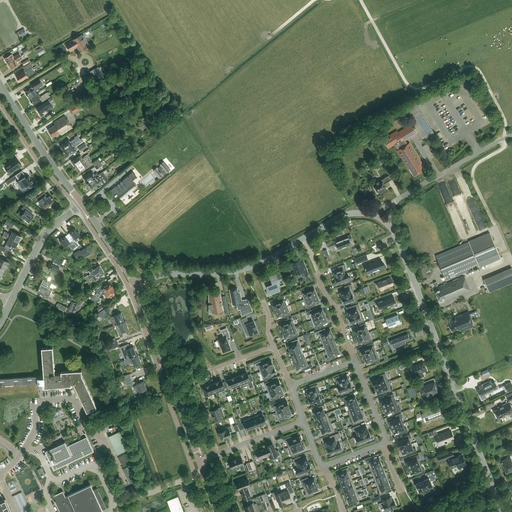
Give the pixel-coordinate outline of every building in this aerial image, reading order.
[(24,28),(18,32),(21,37),(27,34),(24,28)] [(82,35),(66,44),(71,52),(77,48),(79,52),(90,46),(85,37),(84,38),(82,35)] [(46,52),(43,47),(36,51),(39,56),(46,52)] [(5,58),(8,64),(21,56),(20,53),(14,57),(12,54),(5,58)] [(22,58),(21,56),(8,64),(11,69),(19,65),(17,62),(22,58)] [(20,82),(35,72),(32,67),(33,67),(31,63),(24,68),(26,71),(24,72),(24,71),(21,73),(22,73),(17,76),(18,79),(18,80),(19,81),(20,81),(20,82)] [(98,67),(90,71),(95,82),(104,77),(98,67)] [(475,88),(469,78),(463,81),(468,91),(475,88)] [(30,98),(38,92),(41,91),(38,87),(43,84),(40,80),(31,85),(33,88),(26,92),(30,98)] [(41,99),(42,102),(50,96),(48,92),(41,96),(38,92),(30,98),(33,104),(41,99)] [(48,100),(36,108),(40,114),(46,110),(47,111),(53,107),(50,101),(53,99),(51,97),(48,99),(48,100)] [(77,103),(69,109),(72,114),(80,109),(77,103)] [(397,130),(383,139),(388,148),(394,145),(397,150),(397,151),(408,169),(409,168),(413,174),(416,173),(416,174),(424,169),(421,164),(422,164),(409,143),(407,144),(405,140),(416,134),(414,130),(416,128),(422,138),(433,132),(416,103),(405,110),(415,127),(413,128),(410,124),(398,132),(397,130)] [(65,115),(54,122),(55,124),(48,129),(53,137),(56,135),(57,137),(73,127),(65,115)] [(68,139),(60,145),(61,145),(61,146),(62,148),(63,147),(64,150),(77,140),(76,138),(71,142),(68,139)] [(77,140),(64,150),(66,152),(66,153),(67,154),(68,155),(76,149),(74,146),(76,145),(77,145),(82,141),(80,138),(77,140)] [(79,147),(78,148),(81,151),(83,150),(84,149),(87,147),(85,143),(79,147)] [(91,156),(89,153),(84,156),(85,157),(83,158),(81,155),(72,161),(76,166),(88,158),(91,156)] [(9,161),(3,165),(5,164),(10,172),(17,167),(18,169),(22,166),(16,158),(10,162),(9,161)] [(92,164),(88,158),(76,166),(80,171),(88,166),(89,167),(92,164)] [(170,169),(163,162),(160,165),(161,165),(158,168),(157,167),(154,170),(160,178),(163,175),(163,174),(166,172),(170,169)] [(101,172),(99,170),(94,174),(92,171),(83,177),(84,178),(85,179),(86,180),(85,180),(86,182),(86,183),(101,172)] [(103,171),(101,172),(86,183),(87,183),(88,184),(89,184),(90,185),(90,187),(91,188),(99,182),(101,185),(109,179),(103,171)] [(129,175),(128,176),(111,190),(116,196),(119,192),(122,196),(121,197),(124,195),(128,200),(135,194),(131,189),(136,185),(133,181),(137,178),(133,172),(129,175)] [(17,174),(6,182),(8,185),(19,176),(17,174)] [(25,176),(17,182),(22,189),(27,186),(29,188),(35,184),(29,175),(26,177),(25,176)] [(374,184),(375,185),(374,186),(378,193),(382,191),(383,194),(388,191),(386,188),(384,184),(391,180),(388,176),(381,180),(374,184)] [(54,200),(50,195),(47,198),(43,192),(36,198),(40,203),(39,204),(42,208),(45,209),(53,202),(52,201),(54,200)] [(21,209),(17,214),(24,220),(25,218),(29,221),(30,220),(31,220),(33,218),(32,217),(33,216),(30,213),(32,212),(24,205),(21,209)] [(480,207),(473,209),(479,230),(487,227),(480,207)] [(75,228),(67,234),(73,241),(76,245),(77,246),(80,244),(77,241),(82,238),(80,235),(75,228)] [(5,231),(4,234),(9,238),(18,242),(21,236),(13,231),(11,234),(5,231)] [(446,281),(501,258),(491,233),(435,256),(446,281)] [(67,234),(60,240),(65,247),(68,244),(72,250),(77,246),(76,245),(73,241),(67,234)] [(329,249),(337,246),(338,250),(351,245),(348,237),(343,239),(343,237),(332,241),(334,247),(329,249)] [(9,238),(4,247),(9,250),(11,246),(15,248),(18,242),(9,238)] [(76,257),(82,254),(84,257),(91,252),(87,246),(80,251),(79,250),(74,253),(76,257)] [(57,266),(58,264),(60,266),(64,258),(56,254),(53,260),(54,261),(52,263),(55,264),(54,265),(57,266)] [(0,256),(0,264),(5,267),(8,261),(4,259),(5,258),(0,256)] [(292,271),(295,270),(296,273),(303,271),(303,273),(307,271),(305,266),(301,267),(299,260),(292,263),(293,265),(290,267),(292,271)] [(371,262),(364,264),(367,271),(376,267),(378,270),(379,270),(380,271),(386,268),(386,267),(382,260),(371,263),(371,262)] [(49,277),(50,277),(59,282),(61,279),(56,273),(60,266),(58,264),(57,266),(54,265),(55,264),(52,263),(49,269),(51,271),(50,273),(51,274),(49,277)] [(344,264),(338,267),(339,270),(333,272),(334,274),(333,274),(334,278),(347,273),(344,264)] [(90,269),(89,270),(90,270),(88,271),(90,274),(91,273),(92,274),(91,274),(90,274),(88,276),(87,275),(85,277),(88,281),(90,279),(89,277),(102,269),(99,265),(93,269),(92,268),(92,267),(91,267),(90,268),(90,269)] [(511,269),(511,268),(483,280),(489,293),(511,282),(511,269)] [(102,269),(89,277),(90,279),(92,277),(94,281),(96,280),(96,279),(97,280),(98,279),(98,278),(99,278),(98,276),(104,273),(102,269)] [(270,295),(273,294),(280,291),(279,287),(280,286),(278,280),(281,279),(280,276),(279,272),(275,273),(276,274),(270,276),(273,285),(270,286),(271,290),(268,291),(270,295)] [(352,281),(350,278),(349,278),(347,273),(334,278),(336,281),(337,281),(337,283),(343,281),(344,284),(352,281)] [(437,287),(438,290),(435,291),(439,301),(445,299),(446,301),(470,291),(464,276),(437,287)] [(44,279),(41,285),(52,291),(52,290),(53,288),(52,288),(54,285),(57,286),(58,285),(59,282),(50,277),(48,281),(44,279)] [(374,283),(374,284),(378,282),(381,291),(385,288),(393,285),(391,280),(390,280),(389,278),(374,283)] [(104,293),(113,288),(112,286),(111,286),(109,282),(106,284),(106,285),(101,287),(95,290),(97,294),(98,293),(99,295),(102,294),(103,293),(103,294),(104,293)] [(340,292),(342,297),(354,293),(351,284),(344,287),(345,290),(340,292)] [(52,291),(41,285),(38,292),(49,297),(51,292),(52,291)] [(97,294),(96,294),(98,299),(101,298),(101,297),(103,296),(103,295),(105,294),(107,298),(112,295),(113,296),(115,294),(113,291),(114,290),(113,288),(104,293),(103,294),(103,293),(102,294),(99,295),(98,293),(97,294)] [(240,309),(242,309),(243,315),(253,311),(250,305),(244,308),(242,300),(241,300),(241,297),(240,297),(239,293),(238,293),(237,288),(229,290),(232,305),(237,304),(238,309),(240,308),(240,309)] [(302,294),(304,300),(316,295),(316,294),(315,290),(314,290),(314,289),(307,291),(306,289),(301,291),(302,294)] [(217,291),(208,293),(211,307),(212,312),(214,312),(223,310),(220,296),(218,296),(217,291)] [(351,304),(357,301),(354,293),(342,297),(341,297),(342,301),(343,301),(344,303),(350,301),(351,304)] [(307,308),(313,306),(312,303),(318,301),(318,299),(317,296),(316,296),(316,295),(304,300),(306,305),(307,308)] [(396,304),(393,296),(383,300),(382,299),(376,301),(377,303),(379,309),(390,305),(390,307),(396,304)] [(273,306),(274,310),(275,310),(275,311),(287,306),(285,300),(284,297),(278,299),(279,302),(273,305),(273,306)] [(347,314),(348,317),(361,312),(358,304),(351,306),(352,309),(347,311),(348,313),(347,314)] [(276,315),(277,315),(277,316),(284,314),(285,317),(290,315),(289,312),(287,306),(275,311),(275,312),(276,315)] [(306,312),(308,315),(309,314),(312,320),(324,315),(324,314),(323,311),(322,311),(322,310),(315,312),(314,309),(306,312)] [(455,319),(449,322),(451,326),(450,326),(452,332),(459,329),(460,331),(474,326),(468,311),(454,317),(455,319)] [(361,312),(348,317),(349,321),(350,321),(351,323),(357,320),(358,323),(364,321),(361,312)] [(113,316),(110,317),(113,325),(114,325),(117,324),(124,321),(121,313),(113,316)] [(397,324),(400,322),(397,314),(385,319),(389,327),(392,325),(393,326),(397,325),(397,324)] [(315,329),(321,327),(320,324),(326,321),(326,320),(325,316),(324,316),(324,315),(312,320),(314,326),(315,329)] [(280,327),(282,330),(283,331),(295,326),(293,321),(291,318),(286,320),(287,323),(281,325),(281,327),(280,327)] [(253,335),(258,333),(256,328),(255,326),(253,321),(249,323),(247,320),(242,322),(245,330),(248,329),(250,335),(253,334),(253,335)] [(124,321),(117,324),(119,329),(117,330),(119,333),(129,330),(125,321),(124,321)] [(366,326),(365,323),(360,326),(361,328),(354,331),(355,332),(354,332),(356,336),(357,337),(369,332),(367,326),(366,326)] [(285,337),(291,335),(292,337),(298,335),(297,332),(295,326),(283,331),(283,332),(284,336),(285,336),(285,337)] [(225,338),(217,341),(219,347),(221,347),(223,352),(231,349),(227,338),(230,337),(227,329),(222,331),(225,338)] [(332,336),(331,333),(330,330),(326,332),(324,329),(315,332),(316,336),(319,334),(321,340),(332,336)] [(357,338),(356,338),(358,341),(359,343),(365,340),(366,343),(372,341),(371,338),(369,332),(357,337),(357,338)] [(403,341),(409,339),(407,333),(390,340),(392,345),(396,344),(397,347),(404,344),(403,341)] [(321,340),(323,346),(334,342),(332,336),(321,340)] [(289,346),(288,346),(289,349),(290,349),(291,352),(299,349),(301,348),(299,342),(298,339),(292,341),(293,344),(288,346),(289,346)] [(323,346),(326,351),(336,347),(334,342),(323,346)] [(367,345),(368,348),(361,351),(362,355),(363,354),(364,357),(374,353),(376,352),(374,346),(373,343),(367,345)] [(128,344),(121,346),(122,351),(125,360),(127,359),(130,358),(131,358),(137,355),(133,346),(130,348),(128,344)] [(52,347),(42,348),(43,377),(39,378),(38,376),(0,378),(0,387),(44,384),(44,388),(71,386),(71,385),(73,385),(87,411),(97,406),(81,375),(81,370),(60,371),(60,373),(54,373),(52,347)] [(326,351),(328,357),(326,358),(327,361),(335,358),(334,355),(338,353),(339,352),(338,349),(337,350),(336,347),(326,351)] [(291,352),(293,357),(301,354),(299,349),(291,352)] [(293,357),(295,363),(306,359),(303,353),(301,354),(293,357)] [(365,359),(364,359),(366,363),(368,362),(368,361),(373,360),(374,363),(379,360),(378,357),(376,358),(374,353),(364,357),(365,359)] [(125,360),(123,360),(125,365),(131,363),(132,363),(134,366),(141,364),(138,355),(137,355),(131,358),(130,358),(127,359),(125,360)] [(295,363),(296,365),(295,366),(296,369),(297,368),(297,369),(304,366),(305,370),(311,368),(309,364),(308,365),(306,359),(295,363)] [(272,367),(271,365),(273,364),(271,360),(264,363),(263,360),(255,363),(256,367),(258,366),(260,372),(272,367)] [(410,367),(410,368),(406,370),(409,376),(411,374),(412,376),(417,374),(418,377),(422,375),(421,372),(425,370),(424,366),(422,366),(421,364),(413,367),(413,366),(410,367)] [(260,372),(262,377),(263,377),(264,380),(269,378),(268,375),(276,372),(274,368),(273,369),(272,367),(260,372)] [(240,375),(237,376),(241,385),(247,383),(250,389),(254,387),(252,381),(253,381),(251,374),(248,375),(247,372),(244,374),(244,373),(240,375)] [(374,385),(375,387),(388,382),(385,373),(379,375),(380,378),(372,381),(374,385)] [(334,378),(337,386),(349,382),(347,376),(344,378),(344,377),(342,378),(341,375),(334,378)] [(229,382),(226,383),(227,387),(228,389),(231,388),(231,389),(241,385),(237,376),(234,377),(231,378),(231,379),(228,380),(229,382)] [(130,377),(124,379),(126,386),(133,383),(130,377)] [(225,390),(224,388),(227,387),(226,383),(225,382),(223,382),(222,380),(218,381),(215,382),(215,383),(212,384),(215,393),(225,390)] [(136,393),(139,392),(140,394),(147,391),(143,381),(136,384),(136,386),(134,387),(136,393)] [(279,381),(272,384),(270,381),(265,383),(266,386),(268,392),(280,387),(279,385),(280,385),(279,381)] [(337,386),(341,395),(347,393),(346,389),(351,387),(351,385),(352,385),(350,381),(349,382),(337,386)] [(391,390),(388,382),(375,387),(376,388),(375,389),(376,393),(385,389),(386,392),(391,390)] [(479,391),(476,392),(481,402),(486,400),(484,396),(498,389),(495,383),(492,385),(490,382),(485,384),(485,385),(482,387),(482,386),(477,388),(479,391)] [(434,383),(420,389),(425,401),(434,398),(432,394),(437,391),(434,383)] [(209,385),(205,386),(202,388),(203,389),(204,393),(206,397),(215,393),(212,384),(209,385)] [(308,398),(320,393),(317,384),(311,387),(312,390),(309,391),(310,391),(306,392),(308,398)] [(417,395),(414,386),(406,389),(410,398),(417,395)] [(272,400),(277,398),(276,395),(282,393),(282,392),(282,391),(281,388),(280,387),(268,392),(270,398),(272,400)] [(308,400),(309,404),(316,401),(317,404),(325,401),(324,398),(322,398),(320,393),(308,398),(309,400),(308,400)] [(389,399),(381,402),(383,407),(395,403),(396,402),(393,393),(392,394),(388,395),(389,399)] [(346,406),(347,405),(357,402),(355,396),(349,398),(348,395),(340,398),(342,401),(344,400),(346,406)] [(274,407),(276,413),(288,407),(287,406),(288,405),(287,402),(279,404),(278,402),(270,405),(272,408),(274,407)] [(359,407),(357,402),(347,405),(349,410),(359,407)] [(384,409),(383,409),(385,413),(393,410),(394,414),(400,411),(401,411),(399,407),(398,407),(396,402),(395,403),(383,407),(384,409)] [(314,412),(316,417),(325,414),(323,409),(325,408),(324,404),(318,407),(319,410),(314,412)] [(498,409),(494,411),(494,412),(494,413),(495,415),(496,415),(497,418),(501,416),(502,418),(509,414),(505,404),(497,408),(498,409)] [(425,408),(427,412),(422,414),(426,423),(431,421),(430,418),(439,414),(440,417),(445,415),(442,407),(434,410),(433,405),(425,408)] [(213,417),(214,417),(215,420),(224,416),(221,407),(211,410),(212,413),(213,417)] [(285,419),(284,416),(285,417),(288,415),(287,415),(290,414),(290,412),(289,409),(288,409),(288,407),(276,413),(278,418),(280,422),(285,419)] [(348,411),(350,416),(361,412),(359,407),(349,410),(348,411)] [(62,409),(51,414),(52,416),(54,420),(65,415),(63,411),(62,409)] [(363,418),(361,412),(350,416),(352,422),(351,422),(353,425),(359,423),(358,420),(363,418)] [(259,425),(263,424),(266,422),(262,413),(253,417),(256,426),(259,425)] [(316,417),(318,423),(329,418),(327,413),(325,414),(316,417)] [(391,426),(391,428),(403,423),(404,423),(401,417),(402,417),(401,413),(395,415),(397,419),(388,422),(390,426),(391,426)] [(98,430),(115,423),(112,416),(95,424),(98,430)] [(254,427),(256,426),(253,417),(243,420),(247,430),(250,429),(254,428),(254,427)] [(329,418),(318,423),(320,428),(331,424),(329,418)] [(391,430),(393,433),(401,430),(402,434),(408,431),(406,428),(405,428),(403,423),(391,428),(392,429),(391,430)] [(328,434),(334,432),(333,429),(331,424),(320,428),(322,433),(327,431),(328,434)] [(356,430),(358,436),(368,431),(366,426),(361,428),(359,425),(352,428),(353,431),(356,430)] [(232,431),(230,426),(227,427),(218,430),(219,434),(220,438),(221,438),(221,440),(224,438),(224,439),(228,437),(231,436),(229,432),(232,431)] [(450,441),(449,439),(453,437),(451,432),(450,430),(436,436),(436,438),(438,442),(441,441),(442,444),(445,443),(447,443),(447,442),(450,441)] [(368,431),(358,436),(355,436),(357,442),(356,443),(357,446),(366,443),(365,440),(367,439),(371,438),(368,431)] [(326,448),(327,448),(339,443),(337,438),(340,437),(339,433),(330,436),(331,440),(325,442),(326,444),(325,444),(326,448)] [(409,438),(411,437),(410,434),(404,436),(405,439),(397,442),(399,446),(400,446),(400,448),(411,444),(409,438)] [(301,439),(300,436),(295,438),(293,438),(292,435),(283,439),(285,442),(286,442),(288,447),(301,442),(300,440),(301,439)] [(65,442),(45,452),(52,468),(54,471),(94,452),(88,440),(68,449),(65,442)] [(303,445),(302,445),(301,442),(288,447),(292,456),(299,453),(298,450),(305,448),(303,445)] [(343,451),(339,443),(327,448),(330,453),(333,452),(335,451),(336,454),(343,451)] [(266,447),(267,447),(270,455),(272,460),(281,456),(278,450),(275,451),(273,444),(266,447)] [(415,448),(413,449),(411,444),(400,448),(401,449),(400,450),(401,454),(410,450),(411,453),(416,451),(415,448)] [(254,456),(257,463),(261,462),(260,459),(270,455),(267,447),(256,451),(258,455),(254,456)] [(127,453),(118,457),(122,465),(131,461),(127,453)] [(448,460),(451,467),(452,469),(455,468),(454,466),(457,465),(458,468),(458,469),(466,465),(464,460),(462,454),(461,455),(448,460)] [(408,466),(409,468),(421,463),(419,458),(420,458),(418,455),(413,457),(414,460),(406,463),(407,467),(408,466)] [(511,455),(503,459),(508,472),(511,470),(511,455)] [(295,468),(309,463),(306,457),(301,459),(300,456),(292,459),(295,468)] [(241,457),(229,462),(232,470),(244,465),(241,457)] [(373,458),(366,460),(367,464),(368,463),(370,468),(381,464),(379,459),(374,461),(373,458)] [(256,469),(253,461),(246,463),(250,472),(256,469)] [(305,471),(311,469),(310,466),(311,466),(310,462),(309,463),(295,468),(298,474),(296,474),(298,478),(307,474),(305,471)] [(425,471),(424,468),(423,469),(421,463),(409,468),(409,470),(408,470),(410,474),(418,471),(419,474),(425,471)] [(372,473),(383,469),(381,464),(370,468),(372,473)] [(123,469),(129,484),(135,481),(128,466),(123,469)] [(383,469),(372,473),(374,478),(385,474),(383,469)] [(425,474),(427,478),(416,484),(415,485),(416,488),(417,488),(419,492),(432,486),(430,481),(438,477),(434,470),(425,474)] [(338,475),(340,480),(351,476),(349,471),(343,473),(338,475)] [(385,474),(374,478),(375,483),(386,478),(385,474)] [(353,480),(351,476),(340,480),(342,485),(353,480)] [(301,480),(304,488),(316,484),(315,482),(316,481),(315,478),(308,480),(307,477),(301,480)] [(239,482),(236,483),(239,489),(240,489),(241,490),(249,487),(248,486),(250,485),(247,479),(244,480),(244,479),(243,478),(239,480),(239,481),(239,482)] [(377,487),(388,483),(386,478),(375,483),(377,487)] [(342,485),(343,489),(354,485),(353,480),(342,485)] [(290,482),(280,486),(281,489),(286,503),(287,502),(287,503),(291,502),(291,501),(292,501),(289,494),(294,492),(291,486),(290,482)] [(317,487),(318,487),(317,483),(316,484),(304,488),(306,494),(305,494),(306,498),(314,495),(312,491),(318,489),(317,487)] [(388,483),(377,487),(379,492),(378,492),(380,495),(386,493),(385,490),(390,488),(388,483)] [(137,484),(124,490),(127,497),(140,491),(137,484)] [(12,511),(6,498),(0,501),(0,511),(103,511),(103,510),(107,508),(97,489),(93,490),(91,485),(68,495),(65,497),(63,491),(53,495),(56,501),(55,501),(60,511),(12,511)] [(345,494),(356,490),(354,485),(343,489),(345,494)] [(249,487),(241,490),(244,499),(252,496),(249,487)] [(274,499),(277,498),(280,505),(286,503),(281,489),(272,493),(274,499)] [(345,494),(347,499),(358,495),(356,490),(345,494)] [(21,492),(12,496),(20,511),(29,507),(21,492)] [(268,500),(265,494),(259,496),(261,502),(268,500)] [(347,499),(349,504),(360,500),(358,495),(347,499)] [(183,511),(178,497),(168,501),(171,511),(183,511)] [(393,509),(393,508),(396,507),(394,500),(391,501),(390,497),(383,500),(383,501),(378,503),(380,509),(384,507),(385,511),(392,508),(392,509),(393,509)] [(246,506),(245,506),(246,509),(247,511),(256,511),(253,503),(250,504),(249,503),(246,505),(246,506)]
